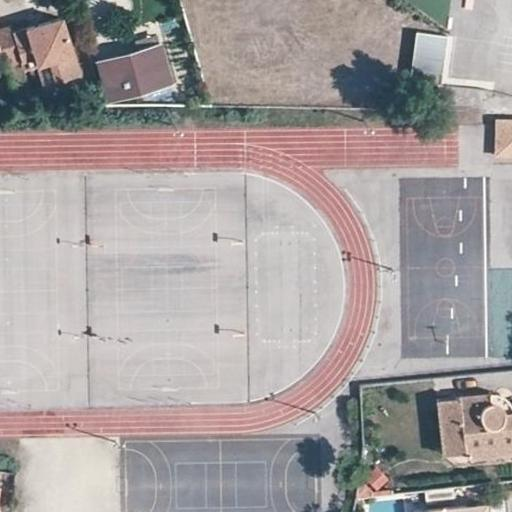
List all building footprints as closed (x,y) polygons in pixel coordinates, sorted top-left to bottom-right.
[(80,81),(61,24),(14,39),(11,32),(0,35),(0,50),(7,72),(34,63),(37,72),(50,68),(56,88),(80,81)] [(411,80),(442,83),(448,36),(417,32),(411,80)] [(108,99),(167,81),(155,42),(95,61),(108,99)] [(511,122),(492,122),(491,157),(511,157),(511,122)] [(501,403),(494,397),(493,396),(491,395),(486,394),(479,394),(480,397),(481,405),(482,405),(483,405),(484,405),(486,406),(487,406),(488,407),(489,408),(490,408),(491,409),(492,410),(493,412),(493,413),(494,415),(494,416),(505,415),(503,408),(501,403)] [(511,412),(510,414),(505,415),(494,416),(494,415),(493,413),(493,412),(492,410),(491,409),(490,408),(489,408),(488,407),(487,406),(486,406),(484,405),(483,405),(482,405),(481,405),(480,397),(448,401),(454,456),(460,461),(511,454),(511,412)] [(454,456),(448,401),(426,404),(433,459),(454,456)] [(297,511),(318,511),(317,461),(296,462),(297,511)] [(484,511),(484,501),(411,508),(412,511),(484,511)]
